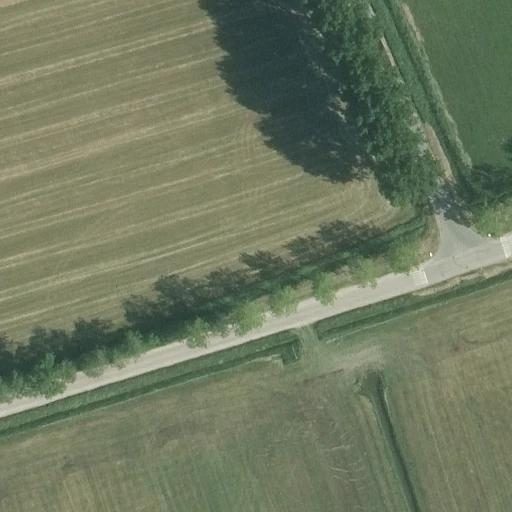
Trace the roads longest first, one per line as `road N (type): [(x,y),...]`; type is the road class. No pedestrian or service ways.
road 1 (tertiary): [(0,404),(466,260)]
road 2 (unclassified): [(466,260),(353,0)]
